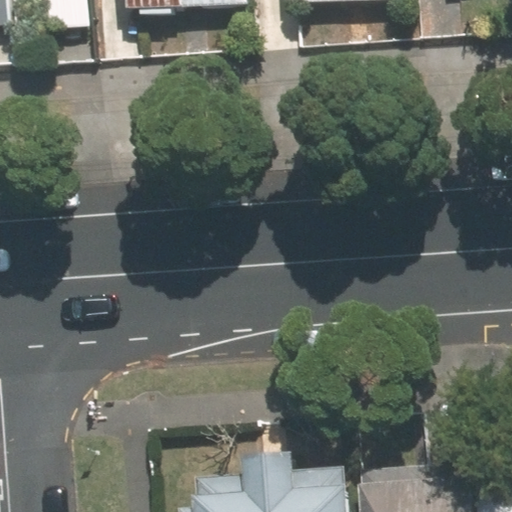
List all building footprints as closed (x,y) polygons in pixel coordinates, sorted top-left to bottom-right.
[(101,29),(99,0),(55,0),(58,32),(101,29)] [(144,0),(145,17),(277,11),(276,0),(144,0)] [(264,475),(215,477),(216,511),(374,511),(373,486),(315,488),(314,456),(263,458),(264,475)] [(511,511),(511,458),(494,459),(495,511),(511,511)] [(489,511),(488,464),(380,468),(381,511),(489,511)]
